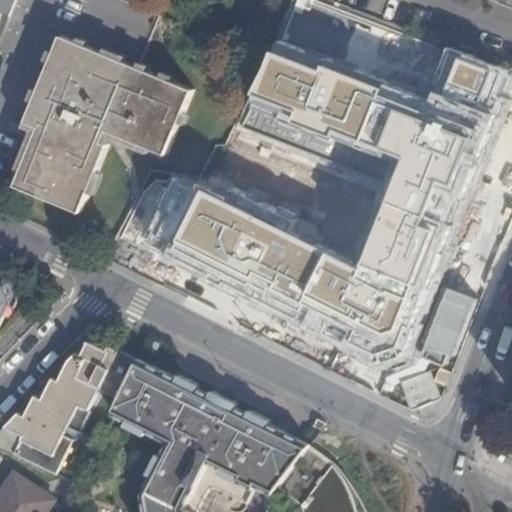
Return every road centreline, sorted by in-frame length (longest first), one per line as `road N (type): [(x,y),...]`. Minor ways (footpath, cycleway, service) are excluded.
road 1 (tertiary): [(110,291),(454,463)]
road 2 (secondary): [(511,288),(463,415),(454,463)]
road 3 (residential): [(110,291),(0,397)]
road 4 (tertiary): [(0,235),(110,291)]
